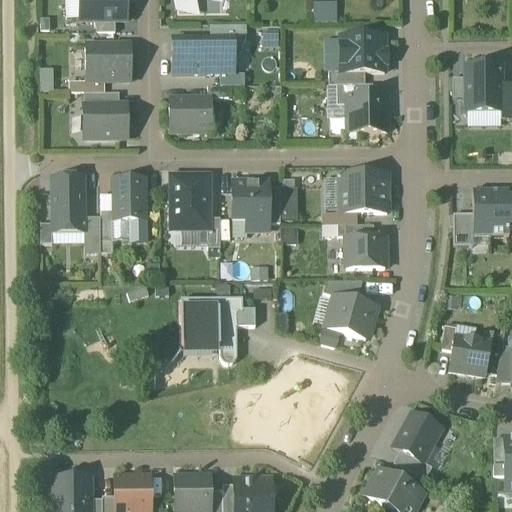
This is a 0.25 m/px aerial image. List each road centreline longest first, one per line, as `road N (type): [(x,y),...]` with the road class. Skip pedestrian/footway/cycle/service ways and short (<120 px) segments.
road 1 (track): [(14,511),(8,0)]
road 2 (residential): [(327,500),(267,462),(62,462)]
road 3 (residential): [(419,157),(152,163)]
road 4 (residential): [(420,178),(391,378)]
road 5 (residential): [(150,0),(152,163)]
road 6 (residential): [(327,500),(391,378)]
road 7 (residential): [(391,378),(511,417)]
